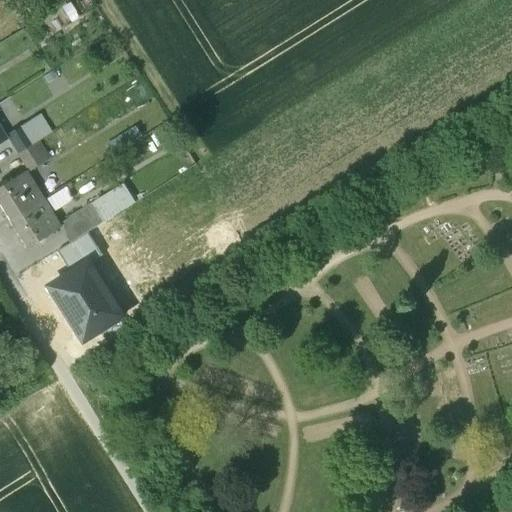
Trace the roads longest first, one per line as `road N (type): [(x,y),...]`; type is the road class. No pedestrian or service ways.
road 1 (residential): [(75,397),(0,270)]
road 2 (track): [(146,511),(75,397)]
